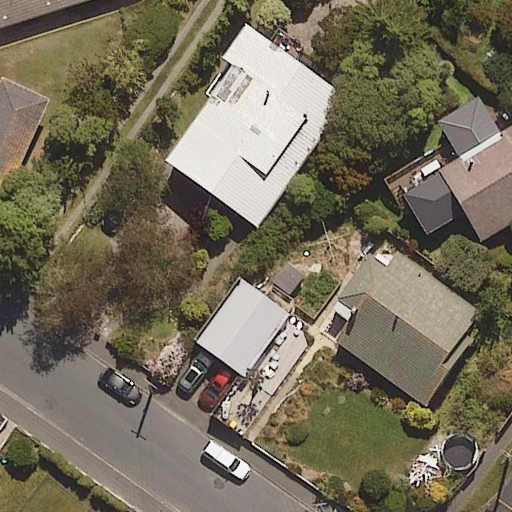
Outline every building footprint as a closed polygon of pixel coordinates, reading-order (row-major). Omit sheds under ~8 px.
[(0,0),(0,28),(97,0),(0,0)] [(348,109),(255,41),(208,106),(214,110),(171,171),(258,234),(348,109)] [(49,110),(4,90),(0,98),(0,208),(4,210),(49,110)] [(511,133),(506,137),(482,97),(435,124),(462,172),(407,204),(432,247),(471,224),(484,246),(511,230),(511,133)] [(407,249),(389,236),(319,334),(424,408),(486,321),(400,260),(407,249)] [(291,319),(248,288),(202,351),(246,382),(291,319)] [(486,455),(450,430),(430,457),(466,483),(486,455)]
